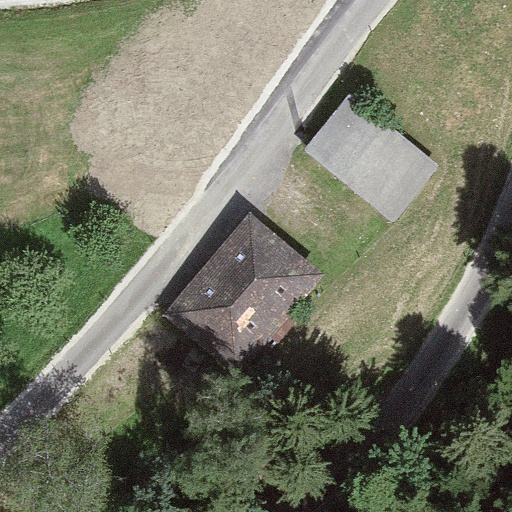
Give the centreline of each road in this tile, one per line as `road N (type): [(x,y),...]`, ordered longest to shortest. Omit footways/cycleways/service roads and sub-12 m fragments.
road 1 (track): [(0,441),(189,237),(371,0)]
road 2 (track): [(511,222),(423,382),(287,511)]
